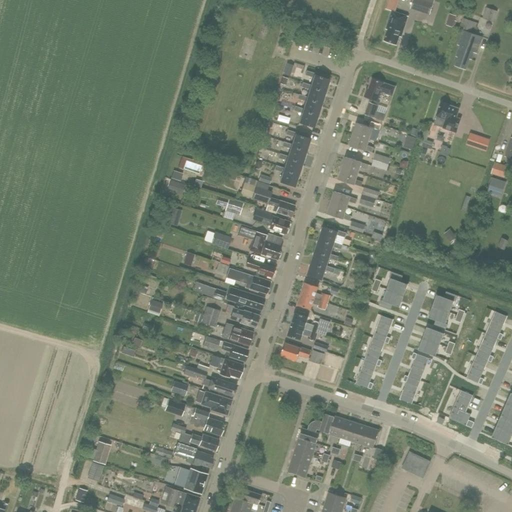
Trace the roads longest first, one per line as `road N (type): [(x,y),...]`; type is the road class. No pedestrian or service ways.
road 1 (residential): [(252,374),(356,52)]
road 2 (residential): [(511,105),(356,52)]
road 3 (residential): [(376,412),(425,281)]
road 4 (residential): [(376,412),(252,374)]
